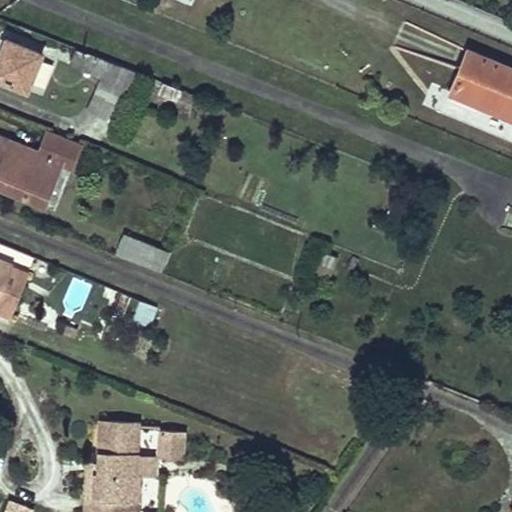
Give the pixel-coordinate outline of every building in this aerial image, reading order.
[(0,77),(29,89),(44,52),(8,37),(0,56),(0,77)] [(511,67),(466,48),(448,89),(511,115),(511,67)] [(94,59),(80,132),(112,139),(126,66),(94,59)] [(174,97),(179,85),(166,80),(161,92),(174,97)] [(71,165),(81,139),(49,126),(40,149),(12,138),(0,168),(0,184),(45,203),(61,161),(71,165)] [(0,139),(0,168),(12,138),(2,134),(0,139)] [(118,252),(164,270),(171,252),(125,234),(118,252)] [(319,252),(313,275),(330,279),(335,256),(319,252)] [(0,310),(14,315),(31,269),(0,258),(0,310)] [(112,318),(150,326),(155,302),(116,295),(112,318)] [(85,511),(125,511),(125,499),(139,500),(140,476),(134,476),(135,425),(135,423),(99,422),(99,465),(98,475),(94,475),(94,499),(86,499),(85,511)] [(157,426),(135,425),(134,476),(140,476),(155,476),(156,456),(157,430),(157,426)] [(181,431),(157,430),(156,456),(181,457),(181,431)] [(87,475),(86,499),(94,499),(94,475),(98,475),(99,465),(87,465),(87,475)] [(1,511),(31,511),(33,508),(8,498),(1,511)] [(125,499),(125,511),(138,511),(139,500),(125,499)]
